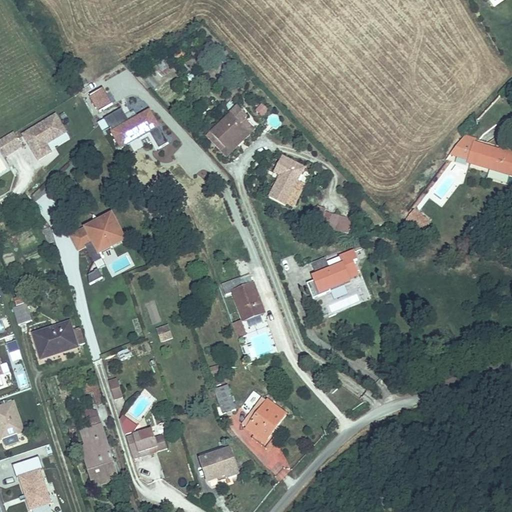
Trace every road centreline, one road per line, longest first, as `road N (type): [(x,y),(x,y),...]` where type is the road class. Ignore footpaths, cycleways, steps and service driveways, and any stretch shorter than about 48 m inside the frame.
road 1 (residential): [(272,511),(353,426),(511,362)]
road 2 (unknown): [(198,511),(131,466),(115,409)]
